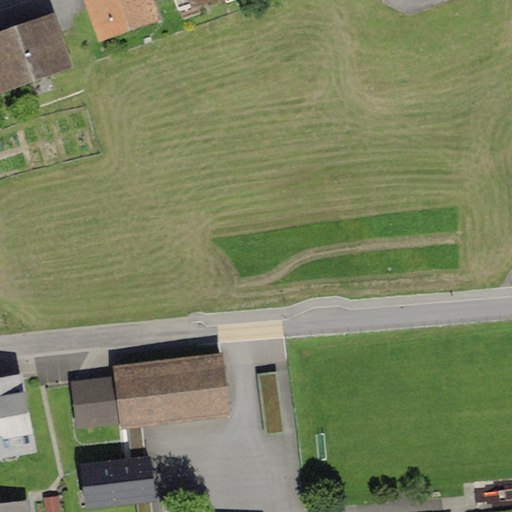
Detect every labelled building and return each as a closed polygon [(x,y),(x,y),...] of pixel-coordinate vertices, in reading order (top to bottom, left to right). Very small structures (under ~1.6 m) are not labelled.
[(148,0),(82,0),(100,52),(160,32),(151,9),(148,0)] [(174,0),(148,0),(151,9),(175,2),(174,0)] [(174,0),(175,2),(182,20),(240,0),(174,0)] [(0,100),(73,76),(55,22),(0,40),(0,100)] [(221,361),(115,373),(116,381),(72,386),(77,431),(116,427),(117,435),(128,434),(144,432),(228,422),(221,361)] [(276,376),(258,378),(266,439),(284,436),(276,376)] [(23,382),(0,386),(0,467),(37,461),(23,382)] [(144,432),(128,434),(131,463),(147,462),(144,432)] [(131,463),(81,469),(85,511),(96,511),(134,507),(152,506),(157,505),(152,461),(147,462),(131,463)] [(59,511),(57,498),(43,500),(44,511),(59,511)]
